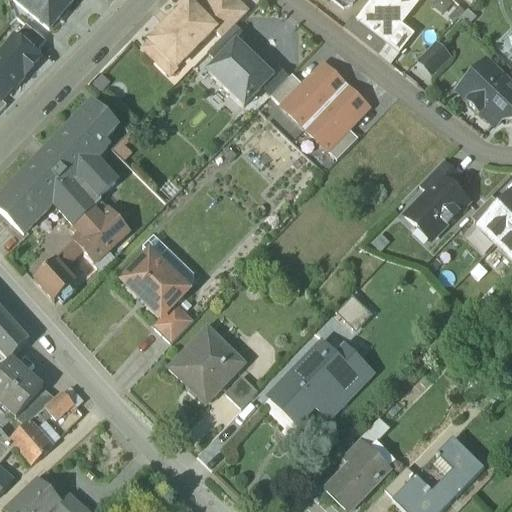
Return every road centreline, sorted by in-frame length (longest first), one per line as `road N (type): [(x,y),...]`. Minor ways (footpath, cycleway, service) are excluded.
road 1 (residential): [(213,510),(0,281)]
road 2 (residential): [(286,0),(489,161),(511,160)]
road 3 (residential): [(144,0),(0,145)]
